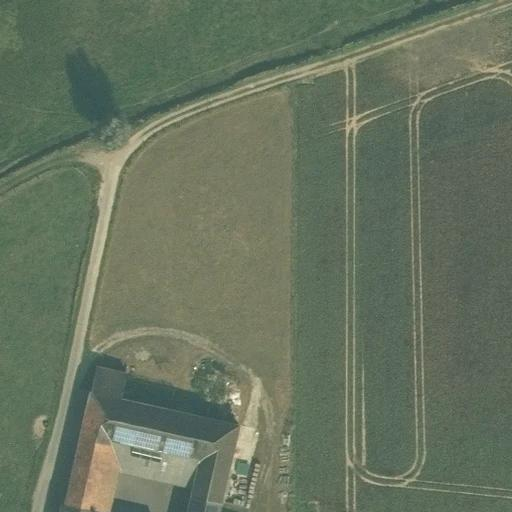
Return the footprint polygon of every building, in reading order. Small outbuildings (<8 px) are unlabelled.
[(105,464),(110,440),(130,445),(198,460),(192,488),(188,502),(218,508),(237,426),(120,398),(126,374),(96,367),(75,457),(105,464)] [(105,464),(117,471),(124,473),(130,445),(110,440),(105,464)] [(124,473),(192,488),(198,460),(130,445),(124,473)] [(117,471),(105,464),(75,457),(71,475),(114,484),(117,471)] [(92,511),(107,511),(114,484),(71,475),(64,505),(92,511)] [(217,511),(218,508),(188,502),(186,511),(217,511)]
